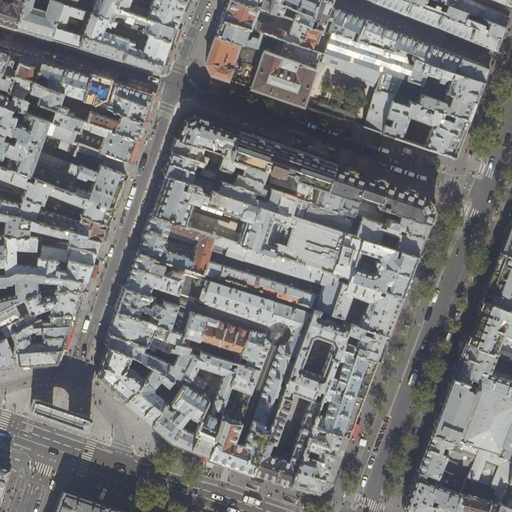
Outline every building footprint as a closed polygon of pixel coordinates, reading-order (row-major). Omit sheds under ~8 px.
[(0,0),(0,23),(15,28),(23,0),(0,0)] [(23,0),(15,28),(31,33),(50,38),(61,2),(54,0),(23,0)] [(54,0),(61,2),(89,12),(112,20),(114,14),(121,16),(124,17),(123,21),(142,27),(141,30),(171,41),(174,35),(175,31),(176,27),(116,7),(119,0),(54,0)] [(119,0),(116,7),(176,27),(179,21),(181,14),(186,0),(119,0)] [(293,18),(280,14),(269,10),(238,0),(226,0),(224,7),(220,18),(262,32),(274,36),(321,51),(327,53),(331,54),(377,69),(381,71),(403,78),(421,84),(426,73),(438,77),(437,79),(441,81),(442,78),(448,80),(445,91),(476,101),(479,91),(483,81),(408,56),(400,54),(391,50),(379,47),(368,43),(356,39),(328,30),(322,28),(314,25),(309,23),(293,18)] [(238,0),(269,10),(272,0),(238,0)] [(272,0),(269,10),(280,14),(284,3),(285,2),(279,0),(272,0)] [(309,23),(310,21),(313,22),(315,19),(316,19),(314,25),(322,28),(327,13),(330,5),(330,6),(332,1),(328,0),(279,0),(285,2),(284,3),(296,8),(293,18),(309,23)] [(370,0),(387,7),(404,13),(409,1),(406,0),(370,0)] [(406,0),(409,1),(440,13),(463,22),(467,11),(458,8),(461,0),(406,0)] [(503,7),(484,0),(461,0),(458,8),(467,11),(484,18),(504,26),(507,20),(510,11),(510,10),(503,7)] [(511,0),(505,0),(503,7),(510,10),(511,5),(511,0)] [(435,26),(440,13),(409,1),(404,13),(417,19),(435,26)] [(78,47),(89,12),(61,2),(50,38),(58,41),(78,47)] [(347,12),(330,6),(330,5),(327,13),(333,15),(328,30),(356,39),(364,19),(347,12)] [(116,21),(112,20),(89,12),(78,47),(98,53),(159,71),(160,70),(166,56),(171,41),(141,30),(138,29),(137,34),(140,35),(136,48),(133,47),(134,43),(129,41),(129,39),(103,30),(104,25),(109,27),(110,25),(114,26),(116,21)] [(468,39),(473,26),(466,23),(463,22),(440,13),(435,26),(451,32),(468,39)] [(217,26),(215,31),(216,32),(215,35),(241,44),(245,45),(257,48),(262,32),(220,18),(217,26)] [(467,20),(466,23),(473,26),(500,36),(502,32),(504,26),(484,18),(482,26),(467,20)] [(381,26),(364,19),(356,39),(368,43),(370,38),(381,42),(379,47),(391,50),(398,32),(381,26)] [(498,44),(500,36),(473,26),(468,39),(481,44),(495,50),(498,44)] [(418,40),(398,32),(391,50),(400,54),(403,48),(411,51),(408,56),(483,81),(486,74),(488,68),(445,51),(418,40)] [(241,44),(215,35),(212,45),(205,63),(211,74),(228,79),(241,44)] [(321,51),(274,36),(270,52),(315,68),(321,51)] [(257,48),(245,45),(240,56),(253,61),(257,48)] [(0,48),(0,102),(3,104),(7,92),(12,75),(1,71),(8,51),(3,49),(0,48)] [(303,105),(315,68),(270,52),(263,50),(250,87),(303,105)] [(18,54),(8,51),(1,71),(12,75),(39,83),(42,75),(37,73),(41,61),(18,54)] [(82,73),(41,61),(37,73),(42,75),(39,83),(12,75),(7,92),(9,93),(12,94),(21,98),(21,99),(22,96),(28,91),(39,95),(36,104),(73,116),(74,112),(66,110),(67,107),(59,104),(64,92),(83,98),(89,75),(82,73)] [(381,71),(377,69),(376,74),(380,75),(375,88),(392,94),(397,96),(403,78),(381,71)] [(93,101),(107,106),(143,120),(145,114),(148,105),(150,100),(152,95),(151,94),(134,88),(114,82),(111,82),(89,75),(83,98),(93,101)] [(425,95),(420,93),(417,102),(469,119),(472,111),(476,101),(445,91),(428,86),(425,95)] [(392,94),(375,88),(363,126),(381,132),(381,131),(391,99),(392,94)] [(9,93),(7,92),(3,104),(3,105),(11,108),(14,109),(17,110),(17,109),(76,130),(73,141),(78,143),(128,160),(132,150),(139,130),(143,120),(107,106),(93,101),(86,121),(73,116),(36,104),(21,99),(21,98),(12,94),(10,100),(8,99),(9,93)] [(469,119),(417,102),(409,100),(407,105),(391,99),(381,131),(400,137),(408,115),(412,117),(427,122),(431,123),(423,145),(455,156),(460,141),(469,119)] [(333,115),(355,123),(357,114),(319,101),(316,110),(333,115)] [(0,133),(8,137),(17,110),(14,109),(13,111),(14,112),(13,115),(9,113),(11,108),(3,105),(3,104),(0,102),(0,133)] [(76,130),(17,109),(17,110),(8,137),(0,158),(0,164),(26,174),(34,177),(112,207),(118,189),(124,172),(98,163),(95,170),(79,164),(78,165),(70,162),(68,167),(65,166),(65,165),(64,162),(37,152),(44,132),(77,144),(78,143),(73,141),(76,130)] [(182,128),(178,139),(200,146),(202,140),(222,147),(226,146),(224,153),(230,155),(238,131),(233,129),(196,116),(184,121),(182,128)] [(238,131),(230,155),(262,167),(264,162),(270,163),(272,165),(274,166),(272,170),(280,171),(287,174),(288,170),(288,171),(289,170),(290,169),(296,171),(295,174),(293,173),(292,175),(311,182),(326,186),(334,163),(288,148),(253,135),(238,131)] [(218,151),(200,146),(178,139),(175,138),(173,143),(171,150),(204,161),(205,162),(206,158),(214,161),(218,151)] [(128,160),(78,143),(77,144),(74,154),(98,163),(124,172),(126,166),(128,160)] [(203,166),(204,161),(171,150),(169,155),(167,162),(194,171),(221,180),(254,191),(263,194),(264,190),(265,187),(272,189),(273,186),(261,182),(241,175),(236,173),(235,176),(223,172),(219,173),(219,176),(215,175),(217,171),(203,166)] [(224,153),(218,151),(214,161),(220,163),(218,167),(231,171),(234,162),(244,166),(241,175),(261,182),(263,178),(307,193),(311,182),(292,175),(287,174),(280,171),(272,170),(262,167),(230,155),(224,153)] [(194,171),(167,162),(165,166),(163,173),(248,201),(259,204),(285,213),(346,232),(353,215),(305,199),(272,189),(265,187),(264,190),(270,192),(267,200),(252,196),(254,191),(221,180),(218,188),(212,186),(213,181),(193,174),(194,171)] [(334,163),(326,186),(430,222),(432,216),(433,212),(425,194),(378,179),(365,174),(334,163)] [(0,176),(25,186),(21,196),(23,196),(39,201),(42,202),(46,191),(83,205),(80,214),(81,214),(106,224),(108,219),(109,215),(112,207),(34,177),(32,183),(31,181),(31,180),(27,178),(25,178),(24,179),(26,174),(0,164),(0,176)] [(247,206),(248,201),(163,173),(160,182),(152,205),(149,212),(272,252),(285,213),(259,204),(258,209),(254,211),(254,210),(254,209),(253,208),(252,207),(247,206)] [(430,222),(326,186),(311,182),(307,193),(305,199),(353,215),(354,212),(424,236),(427,228),(430,222)] [(0,211),(17,214),(86,233),(85,237),(101,239),(103,231),(106,224),(81,214),(78,221),(37,209),(39,201),(23,196),(20,204),(0,199),(0,211)] [(17,214),(0,211),(0,222),(4,224),(3,235),(4,235),(27,236),(29,227),(34,228),(34,227),(60,235),(61,234),(69,236),(67,244),(97,250),(98,245),(101,239),(85,237),(86,233),(17,214)] [(313,307),(330,312),(332,307),(343,276),(272,252),(149,212),(142,232),(136,250),(166,260),(186,266),(276,295),(313,307)] [(353,215),(346,232),(417,255),(421,245),(424,236),(354,212),(353,215)] [(285,213),(272,252),(343,276),(347,277),(348,277),(356,280),(402,295),(409,277),(417,255),(346,232),(285,213)] [(508,226),(511,217),(511,216),(507,214),(503,224),(508,226)] [(511,217),(508,226),(505,234),(499,251),(511,255),(511,217)] [(40,238),(27,236),(4,235),(4,273),(15,271),(45,274),(47,258),(57,259),(67,260),(68,260),(68,257),(92,263),(94,257),(97,250),(67,244),(66,248),(41,245),(39,257),(37,256),(36,267),(26,265),(25,253),(15,253),(15,248),(35,249),(36,241),(40,242),(40,238)] [(162,270),(166,260),(136,250),(130,267),(126,281),(124,286),(148,294),(150,289),(152,283),(166,288),(177,292),(199,299),(199,300),(245,316),(269,324),(270,323),(273,321),(274,320),(278,320),(281,320),(283,321),(285,322),(288,324),(289,327),(290,330),(290,333),(289,336),(287,339),(285,342),(282,343),(279,344),(271,366),(257,405),(252,418),(270,425),(311,313),(274,301),(276,295),(186,266),(184,272),(171,268),(171,270),(170,270),(167,270),(166,271),(162,270)] [(511,255),(499,251),(490,275),(481,299),(511,310),(511,255)] [(68,260),(67,260),(65,269),(55,267),(57,259),(47,258),(45,274),(53,274),(85,279),(87,279),(89,272),(92,263),(68,257),(68,260)] [(53,274),(45,274),(15,271),(4,273),(0,273),(0,309),(38,291),(37,280),(57,281),(56,289),(62,289),(62,287),(81,290),(83,284),(85,280),(85,279),(53,274)] [(347,277),(343,276),(332,307),(337,309),(335,314),(343,317),(351,293),(368,300),(363,313),(362,313),(359,320),(355,320),(351,319),(350,322),(387,334),(393,318),(395,314),(402,295),(356,280),(354,284),(346,281),(348,277),(347,277)] [(150,294),(148,294),(124,286),(120,298),(116,309),(170,327),(166,339),(175,342),(180,343),(191,311),(192,309),(163,299),(161,304),(156,302),(151,303),(150,305),(147,304),(150,294)] [(62,289),(56,289),(55,289),(38,291),(0,309),(0,337),(5,335),(8,343),(11,342),(13,341),(10,332),(31,321),(40,317),(38,314),(36,315),(34,312),(49,306),(50,313),(74,312),(76,305),(81,290),(62,287),(62,289)] [(473,320),(465,341),(505,354),(511,356),(511,310),(481,299),(473,320)] [(335,314),(330,312),(313,307),(311,313),(270,425),(252,472),(269,478),(291,485),(311,428),(313,424),(317,413),(318,408),(321,401),(323,395),(330,375),(333,368),(340,347),(349,322),(350,322),(351,319),(343,317),(335,314)] [(116,309),(112,321),(108,332),(144,344),(145,345),(146,343),(169,351),(170,349),(172,345),(174,346),(175,342),(166,339),(170,327),(116,309)] [(267,340),(265,337),(265,335),(264,333),(249,328),(248,330),(191,311),(180,343),(194,348),(238,362),(240,356),(246,358),(244,364),(259,369),(262,363),(267,348),(269,342),(267,340)] [(74,312),(50,313),(47,313),(40,317),(31,321),(32,326),(70,323),(71,318),(74,312)] [(393,336),(399,321),(393,318),(387,334),(393,336)] [(32,326),(31,321),(10,332),(13,341),(34,335),(66,334),(67,330),(70,323),(32,326)] [(379,354),(382,348),(387,334),(350,322),(349,322),(340,347),(378,359),(379,354)] [(194,348),(180,343),(175,342),(174,346),(172,345),(170,349),(178,351),(172,363),(142,350),(144,344),(108,332),(106,338),(104,343),(105,344),(131,354),(135,356),(143,361),(152,366),(177,381),(181,374),(194,348)] [(34,335),(13,341),(13,344),(15,351),(61,347),(63,342),(66,334),(34,335)] [(5,335),(0,337),(0,365),(13,364),(10,350),(8,343),(5,335)] [(460,354),(465,341),(460,339),(455,352),(460,354)] [(465,341),(460,354),(459,357),(452,376),(511,396),(511,380),(488,373),(494,357),(503,360),(505,354),(465,341)] [(134,361),(135,356),(131,354),(105,344),(101,357),(99,361),(95,374),(108,386),(123,400),(135,388),(136,389),(152,366),(143,361),(136,370),(134,368),(127,365),(129,359),(134,361)] [(61,347),(15,351),(16,357),(17,364),(23,364),(56,361),(58,357),(61,347)] [(370,379),(378,359),(340,347),(333,368),(335,369),(338,361),(341,363),(338,374),(336,373),(335,376),(330,375),(323,395),(330,398),(324,412),(322,411),(321,415),(317,413),(313,424),(317,425),(319,426),(325,428),(348,437),(356,417),(370,379)] [(230,386),(238,362),(194,348),(181,374),(188,378),(203,388),(207,382),(194,374),(199,365),(223,373),(210,412),(208,413),(205,419),(200,417),(198,422),(194,432),(197,434),(190,449),(194,450),(196,451),(208,456),(213,440),(212,439),(228,392),(230,386)] [(244,364),(238,362),(230,386),(239,389),(229,416),(225,415),(227,409),(226,409),(231,393),(228,392),(212,439),(213,440),(208,456),(216,459),(228,463),(229,464),(252,472),(270,425),(252,418),(250,424),(245,435),(243,443),(238,441),(233,439),(240,420),(251,390),(259,369),(244,364)] [(181,374),(177,381),(152,366),(136,389),(135,388),(123,400),(135,410),(149,423),(150,424),(167,400),(170,402),(183,383),(185,384),(188,378),(181,374)] [(511,396),(452,376),(440,406),(431,430),(478,446),(497,452),(497,451),(499,447),(504,448),(502,456),(511,459),(511,396)] [(206,396),(185,384),(183,383),(170,402),(167,400),(150,424),(164,435),(171,442),(190,449),(197,434),(194,432),(179,424),(188,415),(198,422),(200,417),(211,393),(208,391),(206,396)] [(31,413),(41,416),(73,427),(83,430),(84,427),(87,427),(90,418),(87,417),(89,413),(79,410),(47,399),(37,396),(36,399),(33,399),(30,408),(32,409),(31,413)] [(317,430),(319,426),(317,425),(316,430),(311,428),(291,485),(304,489),(318,492),(331,482),(335,473),(342,452),(348,437),(325,428),(323,432),(317,430)] [(463,483),(478,446),(431,430),(413,479),(408,492),(402,506),(405,511),(450,511),(459,491),(463,483)] [(496,455),(497,452),(478,446),(463,483),(467,484),(464,493),(459,491),(450,511),(493,511),(498,501),(506,480),(511,465),(511,459),(502,456),(496,455)] [(206,462),(208,456),(196,451),(194,450),(191,457),(206,462)] [(511,511),(511,465),(506,480),(511,482),(511,506),(498,501),(493,511),(511,511)] [(7,478),(9,473),(0,470),(0,484),(5,486),(7,478)] [(291,485),(289,490),(322,499),(333,492),(339,475),(335,473),(331,482),(318,492),(304,489),(291,485)] [(129,493),(122,491),(119,493),(118,497),(129,501),(130,497),(129,493)] [(117,511),(102,507),(62,492),(54,511),(117,511)]
